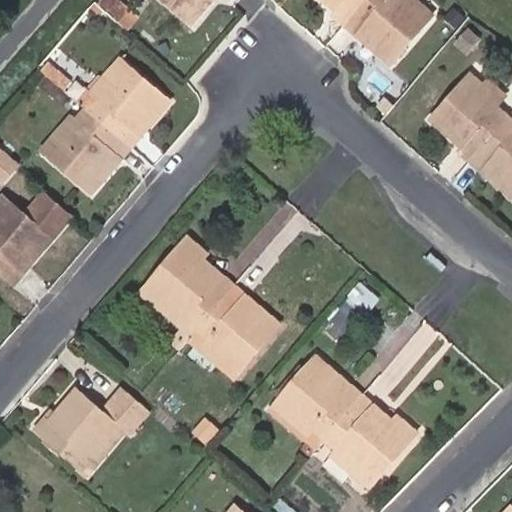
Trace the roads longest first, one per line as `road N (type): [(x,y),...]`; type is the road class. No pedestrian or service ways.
road 1 (residential): [(0,385),(258,84),(275,78),(299,82),(511,271)]
road 2 (residential): [(511,423),(424,511)]
